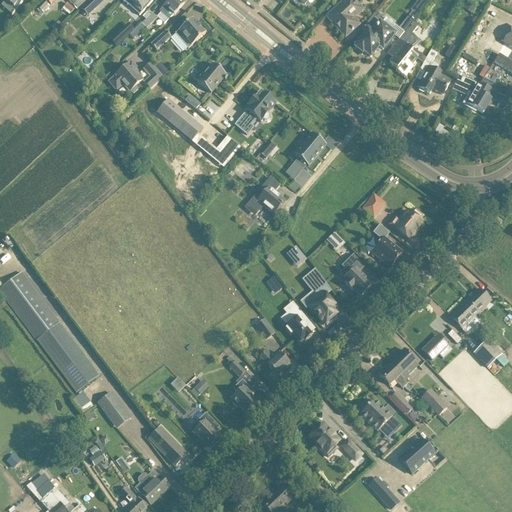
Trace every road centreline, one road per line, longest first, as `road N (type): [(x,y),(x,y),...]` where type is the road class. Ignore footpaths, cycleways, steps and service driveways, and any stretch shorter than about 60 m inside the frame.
road 1 (unclassified): [(190,511),(464,237),(475,185)]
road 2 (tertiary): [(395,142),(217,0)]
